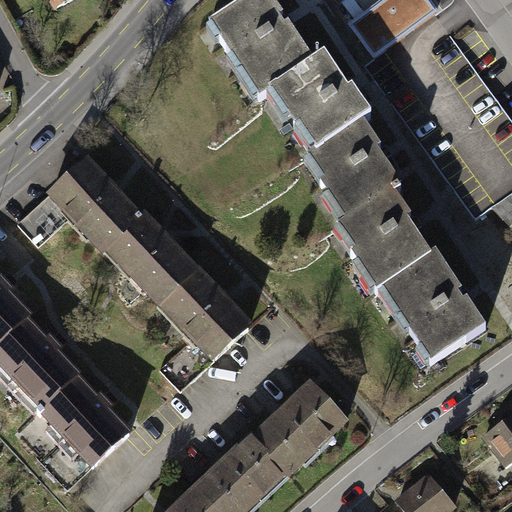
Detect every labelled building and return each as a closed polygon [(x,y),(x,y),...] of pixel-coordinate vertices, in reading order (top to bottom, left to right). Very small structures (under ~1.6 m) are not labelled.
[(50,0),(57,10),(72,0),(50,0)] [(432,366),(433,368),(488,332),(469,303),(465,306),(462,301),(460,298),(464,296),(438,255),(430,260),(412,233),(409,227),(413,224),(399,202),(406,198),(381,159),(379,155),(383,152),(368,128),(373,125),(354,95),(350,98),(346,91),(326,60),(316,66),(290,27),(287,29),(284,25),(282,21),(285,19),(272,0),(251,0),(212,26),(213,28),(208,32),(217,46),(222,43),(239,69),(234,72),(255,104),(259,101),(261,104),(268,99),(285,127),(289,124),(313,160),(307,164),(330,199),(325,202),(342,230),(340,232),(342,235),(338,237),(359,271),(355,274),(372,300),(376,298),(378,300),(381,298),(406,337),(411,334),(423,352),(418,355),(427,369),(432,366)] [(390,4),(395,0),(333,0),(353,28),(390,4)] [(353,28),(375,60),(409,38),(438,18),(425,0),(395,0),(390,4),(353,28)] [(62,209),(215,368),(263,322),(234,291),(185,241),(141,195),(110,163),(62,209)] [(0,371),(95,470),(143,424),(110,390),(71,350),(17,294),(0,275),(0,371)] [(180,511),(260,511),(352,427),(315,387),(288,412),(227,469),(180,511)] [(511,422),(487,439),(508,469),(511,466),(511,422)] [(431,477),(398,503),(405,511),(448,511),(455,507),(431,477)]
